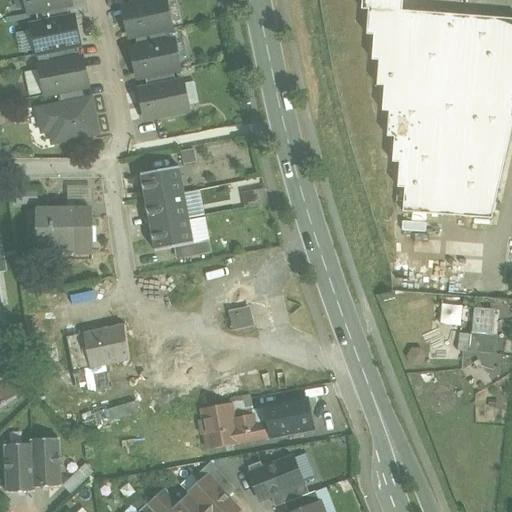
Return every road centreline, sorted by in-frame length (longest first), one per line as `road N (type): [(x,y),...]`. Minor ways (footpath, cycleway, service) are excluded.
road 1 (secondary): [(392,452),(310,220),(256,0)]
road 2 (residential): [(100,0),(124,123),(109,168)]
